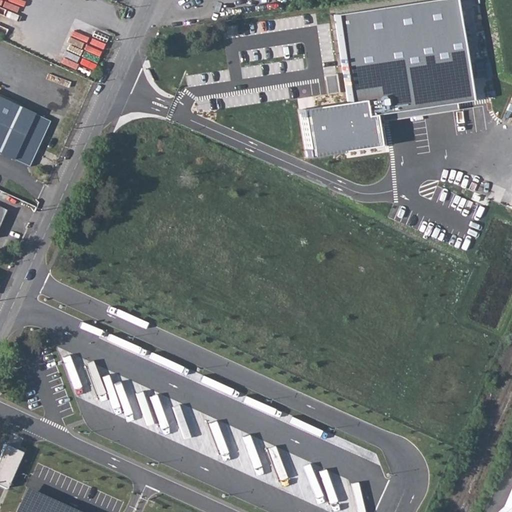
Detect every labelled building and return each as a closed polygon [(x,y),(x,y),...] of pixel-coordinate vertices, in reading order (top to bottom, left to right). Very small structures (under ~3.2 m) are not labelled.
[(347,103),(302,109),(309,156),(383,145),(381,127),(374,128),(373,122),(380,121),(454,110),(453,102),(469,100),(453,0),(435,0),(334,15),(347,103)] [(336,75),(325,77),(328,94),(339,92),(336,75)] [(0,154),(11,159),(12,158),(27,165),(48,121),(33,114),(33,113),(0,97),(0,154)] [(0,456),(0,484),(9,489),(24,454),(5,446),(0,456)] [(82,511),(30,487),(18,511),(19,511),(82,511)] [(499,510),(500,511),(511,511),(511,487),(504,505),(499,510)] [(167,496),(160,509),(166,511),(192,511),(194,508),(167,496)]
